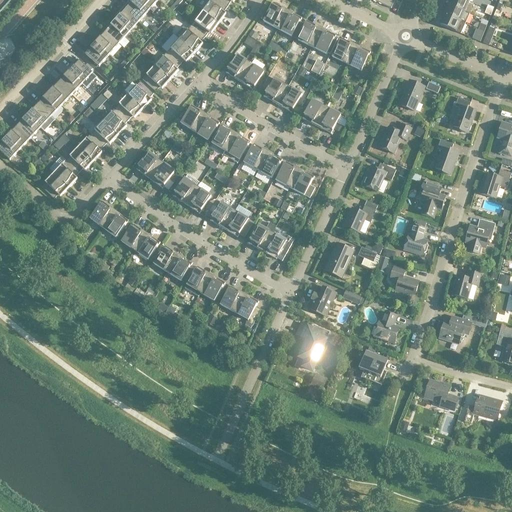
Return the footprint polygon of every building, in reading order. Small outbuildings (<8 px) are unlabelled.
[(149,11),(137,0),(134,0),(130,5),(128,3),(123,8),(139,22),(149,11)] [(159,0),(137,0),(149,11),(159,0)] [(177,0),(170,9),(173,12),(183,1),(181,0),(177,0)] [(228,7),(216,0),(210,0),(202,12),(219,25),(224,17),(222,16),(228,8),(228,7)] [(378,0),(378,3),(391,9),(395,0),(378,0)] [(474,4),(469,2),(464,0),(451,0),(449,5),(465,12),(470,14),(474,4)] [(264,22),(278,30),(288,11),(273,3),(273,4),(264,22)] [(465,12),(449,5),(445,15),(465,24),(470,14),(465,12)] [(139,22),(123,8),(119,12),(122,15),(116,21),(129,33),(139,22)] [(302,19),(288,11),(278,30),(292,37),(301,19),(302,19)] [(219,25),(202,12),(191,26),(205,39),(205,38),(211,30),(214,32),(219,25)] [(465,24),(445,15),(440,25),(461,34),(465,24)] [(134,37),(129,33),(116,21),(110,27),(107,25),(103,30),(119,44),(125,38),(129,42),(134,37)] [(298,40),(312,48),(322,29),(307,21),(307,22),(298,40)] [(168,23),(165,27),(170,31),(173,28),(168,23)] [(153,26),(150,29),(155,34),(158,30),(153,26)] [(205,39),(191,26),(188,31),(184,27),(175,36),(179,40),(195,54),(201,47),(198,45),(205,39)] [(165,27),(162,31),(168,36),(171,33),(165,27)] [(485,31),(479,28),(474,40),(480,42),(485,31)] [(336,36),(322,29),(312,48),(326,55),(336,37),(336,36)] [(119,44),(103,30),(99,35),(102,37),(96,43),(109,55),(119,44)] [(252,31),(249,36),(256,40),(259,35),(252,31)] [(494,34),(488,32),(483,43),(489,46),(494,34)] [(248,37),(245,43),(258,52),(262,45),(248,37)] [(332,58),(347,65),(356,46),(341,39),(332,58)] [(195,54),(179,40),(167,53),(180,65),(187,58),(189,60),(195,54)] [(109,55),(96,43),(90,50),(87,47),(83,52),(99,67),(109,55)] [(371,53),(356,46),(347,65),(361,72),(370,53),(371,53)] [(145,49),(141,54),(145,58),(150,53),(145,49)] [(180,65),(167,53),(155,66),(170,81),(176,74),(174,72),(180,65)] [(226,73),(239,82),(251,64),(237,55),(226,73)] [(86,89),(97,78),(77,59),(72,64),(75,66),(69,72),(82,85),(86,89)] [(317,61),(311,72),(319,76),(325,65),(317,61)] [(264,73),(251,64),(239,82),(253,91),(253,90),(264,73)] [(170,81),(155,66),(143,80),(156,92),(162,85),(165,87),(170,81)] [(82,85),(69,72),(63,79),(60,76),(56,81),(72,96),(82,85)] [(268,78),(262,88),(267,91),(264,97),(264,96),(264,97),(278,105),(288,87),(274,79),(273,81),(268,78)] [(72,96),(56,81),(52,85),(54,88),(48,94),(61,106),(72,96)] [(399,105),(414,112),(424,88),(409,81),(399,105)] [(124,92),(128,96),(143,110),(149,104),(147,102),(154,95),(140,82),(136,87),(132,83),(124,92)] [(426,90),(437,94),(440,88),(429,83),(426,90)] [(356,85),(352,93),(359,96),(363,88),(356,85)] [(288,87),(278,105),(292,113),(302,95),(288,87)] [(108,90),(103,95),(108,99),(113,95),(108,90)] [(61,106),(48,94),(42,100),(40,98),(35,102),(51,117),(61,106)] [(143,110),(128,96),(116,109),(129,121),(135,114),(137,116),(143,110)] [(471,127),(470,126),(476,111),(469,109),(471,103),(458,98),(455,107),(460,109),(453,127),(460,129),(460,131),(467,134),(469,130),(470,131),(471,127)] [(302,119),(317,127),(327,108),(312,101),(303,119),(302,119)] [(54,121),(51,117),(35,102),(31,107),(34,110),(28,116),(41,128),(44,131),(54,121)] [(94,103),(91,107),(96,112),(100,109),(94,103)] [(80,104),(76,109),(81,113),(85,109),(80,104)] [(181,124),(194,133),(206,115),(192,106),(192,107),(181,124)] [(88,108),(83,114),(87,118),(92,112),(88,108)] [(341,116),(327,108),(317,127),(331,134),(334,129),(337,123),(341,116)] [(129,121),(116,109),(103,122),(118,136),(124,130),(122,128),(129,121)] [(70,115),(66,120),(70,124),(75,120),(70,115)] [(219,124),(206,115),(194,133),(208,141),(219,124)] [(41,128),(28,116),(22,122),(19,120),(15,124),(30,139),(41,128)] [(118,136),(103,122),(91,135),(104,147),(110,140),(112,143),(118,136)] [(337,123),(334,129),(342,134),(346,127),(337,123)] [(511,126),(502,123),(497,139),(504,141),(500,154),(511,157),(511,154),(511,126)] [(30,139),(15,124),(10,129),(13,131),(7,138),(20,150),(30,139)] [(380,148),(394,154),(401,138),(406,141),(411,129),(401,125),(398,132),(389,128),(380,148)] [(212,144),(226,152),(237,134),(223,126),(212,144)] [(418,127),(415,134),(423,137),(425,131),(418,127)] [(251,143),(237,134),(226,152),(223,155),(237,164),(250,143),(251,143)] [(64,135),(54,146),(59,151),(65,145),(69,149),(74,144),(64,135)] [(104,147),(91,135),(78,148),(94,162),(100,156),(98,154),(104,147)] [(20,150),(7,138),(1,144),(0,142),(0,152),(10,161),(20,150)] [(442,173),(450,176),(458,153),(451,151),(453,145),(441,140),(437,149),(442,151),(436,169),(443,171),(442,173)] [(43,142),(39,147),(44,152),(49,147),(43,142)] [(244,163),(258,171),(268,153),(254,145),(244,163)] [(94,162),(78,148),(66,161),(79,173),(86,167),(88,169),(94,162)] [(136,170),(149,180),(162,162),(149,153),(137,170),(137,169),(136,170)] [(282,160),(268,153),(258,171),(272,179),(282,161),(282,160)] [(50,159),(45,154),(40,160),(45,164),(50,159)] [(79,173),(66,161),(54,174),(69,189),(75,182),(73,180),(79,173)] [(175,172),(162,162),(149,180),(162,189),(163,189),(163,188),(175,172)] [(276,181),(290,189),(300,170),(286,162),(285,163),(286,163),(276,181)] [(21,165),(19,168),(25,174),(28,170),(21,165)] [(363,186),(378,193),(384,178),(392,181),(396,171),(385,166),(383,172),(371,167),(363,186)] [(402,168),(399,176),(405,179),(409,171),(402,168)] [(314,177),(300,170),(290,189),(304,196),(310,199),(315,188),(310,185),(314,178),(314,177)] [(501,187),(507,189),(511,174),(500,170),(498,177),(486,174),(480,194),(491,198),(493,197),(496,197),(498,189),(501,187)] [(413,173),(411,180),(419,182),(421,176),(413,173)] [(69,189),(54,174),(41,187),(54,200),(61,193),(63,195),(69,189)] [(173,196),(186,205),(198,188),(200,184),(188,175),(185,179),(173,196)] [(235,175),(232,180),(237,183),(240,178),(235,175)] [(223,176),(220,182),(225,185),(229,180),(223,176)] [(229,180),(226,185),(232,188),(235,183),(229,180)] [(420,204),(424,205),(421,215),(434,219),(437,210),(441,211),(446,197),(435,193),(437,187),(424,182),(422,189),(425,190),(420,204)] [(198,188),(186,205),(200,214),(211,197),(198,188)] [(259,189),(256,194),(263,199),(266,193),(259,189)] [(275,198),(272,204),(280,208),(283,203),(275,198)] [(353,209),(344,227),(358,233),(364,220),(371,223),(376,211),(378,206),(367,201),(362,213),(353,209)] [(90,219),(103,229),(116,212),(103,202),(102,202),(103,203),(90,219)] [(284,202),(281,208),(287,211),(290,205),(284,202)] [(210,221),(224,229),(235,211),(221,203),(211,221),(210,220),(210,221)] [(511,212),(504,210),(501,219),(510,222),(511,214),(511,212)] [(248,220),(235,211),(224,229),(238,238),(238,237),(248,220)] [(129,221),(116,212),(103,229),(116,238),(128,222),(129,221)] [(495,225),(482,221),(480,228),(478,229),(470,227),(466,243),(470,244),(468,252),(479,255),(481,247),(485,248),(487,241),(489,242),(491,241),(495,225)] [(249,244),(248,244),(262,252),(273,233),(276,228),(269,224),(266,229),(259,226),(249,244)] [(122,242),(135,251),(147,234),(134,225),(133,225),(122,242)] [(428,246),(427,244),(428,242),(421,240),(422,237),(423,237),(425,230),(414,226),(410,237),(408,236),(404,251),(423,257),(424,254),(426,253),(428,246)] [(273,233),(262,252),(277,260),(277,259),(282,262),(285,257),(294,240),(289,237),(276,230),(273,234),(273,233)] [(160,243),(147,234),(135,251),(148,261),(160,244),(160,243)] [(80,238),(76,243),(83,248),(87,243),(80,238)] [(325,271),(342,279),(354,252),(337,244),(332,255),(333,255),(331,261),(329,261),(325,271)] [(154,264),(167,273),(179,255),(165,247),(154,264)] [(373,250),(372,252),(380,256),(384,248),(382,247),(373,250)] [(362,249),(359,256),(373,262),(376,255),(362,249)] [(384,250),(382,256),(394,260),(396,253),(384,250)] [(192,264),(179,255),(167,273),(181,282),(192,264),(192,265),(192,264)] [(382,257),(378,269),(386,271),(389,259),(382,257)] [(94,259),(91,264),(98,269),(101,264),(94,259)] [(104,262),(98,270),(105,275),(111,267),(104,262)] [(197,268),(185,289),(198,297),(201,294),(211,275),(197,267),(197,268)] [(406,294),(414,297),(419,283),(404,278),(406,271),(394,267),(390,279),(398,282),(395,291),(396,291),(394,300),(403,303),(406,294)] [(492,271),(490,278),(496,280),(498,273),(492,271)] [(471,285),(478,287),(481,275),(469,272),(467,279),(458,276),(452,295),(467,299),(471,285)] [(211,275),(201,294),(214,302),(225,284),(211,275)] [(503,275),(501,283),(509,284),(511,277),(503,275)] [(133,276),(128,283),(134,287),(139,280),(133,276)] [(220,305),(234,313),(245,294),(230,287),(220,305)] [(138,288),(134,294),(148,302),(153,294),(148,291),(146,294),(138,288)] [(334,303),(333,302),(336,294),(322,288),(319,296),(314,294),(308,309),(326,317),(330,309),(331,309),(334,303)] [(346,299),(359,305),(362,298),(349,292),(346,299)] [(259,302),(245,294),(234,313),(248,321),(247,323),(252,326),(261,310),(256,307),(258,303),(259,303),(259,302)] [(152,297),(149,302),(155,305),(158,300),(152,297)] [(170,307),(166,314),(172,318),(176,311),(170,307)] [(374,337),(394,344),(399,329),(392,326),(393,323),(394,323),(397,316),(385,312),(382,322),(379,322),(374,337)] [(491,312),(489,321),(496,322),(498,314),(491,312)] [(463,314),(461,321),(455,319),(453,324),(451,325),(444,323),(439,339),(458,345),(461,338),(462,338),(464,337),(465,333),(468,334),(471,325),(485,329),(487,321),(463,314)] [(210,317),(207,323),(214,327),(217,321),(210,317)] [(198,323),(195,329),(201,332),(204,326),(198,323)] [(296,336),(307,340),(299,358),(305,361),(303,367),(312,372),(319,356),(317,355),(321,347),(323,348),(326,340),(310,333),(312,329),(301,324),(296,336)] [(511,333),(500,330),(496,345),(504,347),(505,350),(502,362),(511,364),(511,333)] [(387,373),(384,371),(388,361),(366,353),(359,370),(363,372),(361,379),(381,387),(387,373)] [(315,376),(311,384),(324,391),(329,382),(315,376)] [(458,399),(448,396),(451,387),(444,385),(444,386),(430,382),(425,398),(433,401),(434,399),(445,403),(443,408),(454,411),(458,399)] [(326,388),(321,403),(330,406),(335,392),(326,388)] [(474,415),(497,421),(502,403),(479,396),(476,407),(469,405),(464,422),(471,424),(474,415)]
